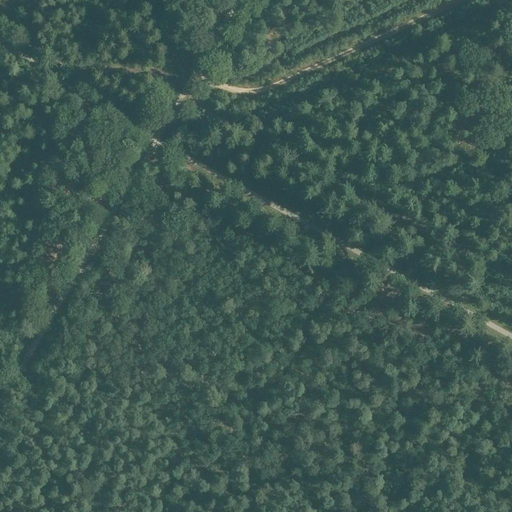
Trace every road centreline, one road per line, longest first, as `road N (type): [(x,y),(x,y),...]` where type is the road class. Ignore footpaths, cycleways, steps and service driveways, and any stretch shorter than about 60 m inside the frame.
road 1 (track): [(511,273),(185,91),(174,76)]
road 2 (track): [(456,0),(266,87),(225,89),(194,75)]
road 3 (track): [(76,74),(28,159),(25,249),(0,327)]
